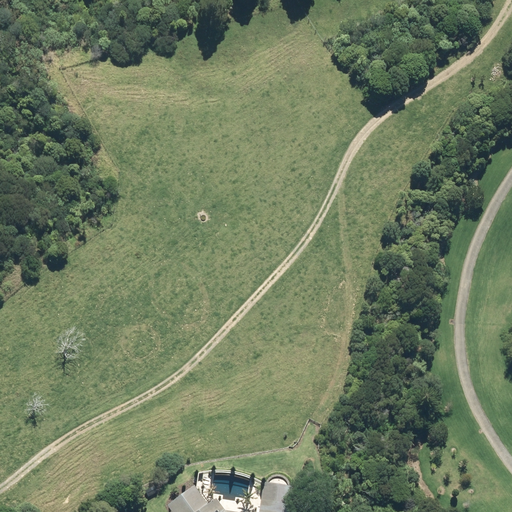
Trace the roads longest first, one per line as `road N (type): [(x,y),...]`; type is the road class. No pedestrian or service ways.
road 1 (track): [(511,0),(493,35),(403,99),(352,149),(325,210),(173,377),(82,425),(0,484)]
road 2 (track): [(511,467),(472,405),(455,337),(465,270),(511,174)]
